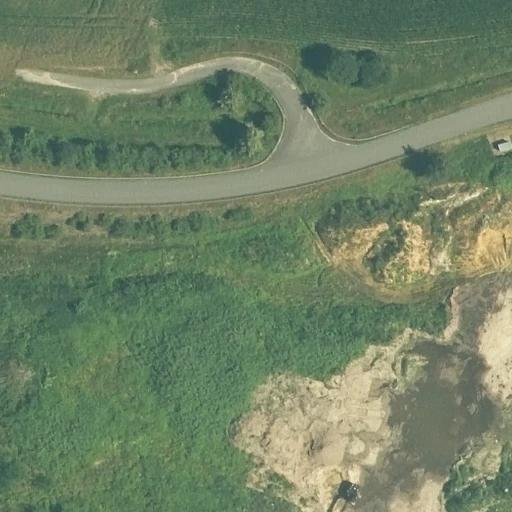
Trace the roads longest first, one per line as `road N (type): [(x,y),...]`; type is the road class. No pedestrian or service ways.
road 1 (residential): [(511,110),(318,173),(221,194),(113,201),(0,191)]
road 2 (track): [(318,173),(291,99),(259,73),(215,71),(139,92),(21,81)]
